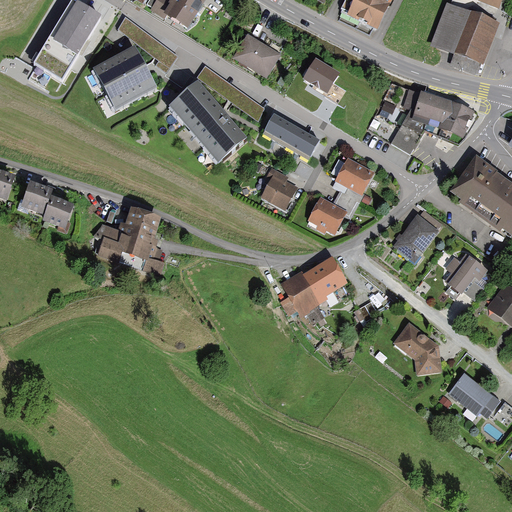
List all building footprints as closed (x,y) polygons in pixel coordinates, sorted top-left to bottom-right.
[(79,54),(101,17),(72,0),(34,64),(63,81),(79,54)] [(187,29),(202,5),(194,0),(176,0),(176,2),(172,0),(138,0),(139,0),(154,9),(152,12),(168,22),(170,19),(187,29)] [(344,0),(338,12),(377,30),(391,0),(344,0)] [(473,0),(498,9),(502,0),(473,0)] [(483,67),(499,24),(447,5),(431,47),(454,56),(450,66),(475,76),(478,76),(483,67)] [(126,19),(118,29),(160,60),(156,66),(167,74),(178,58),(126,19)] [(267,78),(281,54),(267,46),(248,34),(234,59),(267,78)] [(156,87),(133,46),(94,68),(116,109),(156,87)] [(340,72),(316,57),(303,79),(313,85),(311,88),(315,91),(338,105),(346,91),(333,84),(340,72)] [(206,66),(197,78),(258,123),(264,108),(206,66)] [(247,138),(200,81),(170,106),(217,163),(247,138)] [(411,110),(392,143),(411,154),(423,130),(460,144),(466,135),(475,111),(421,90),(420,93),(409,89),(404,108),(411,110)] [(320,140),(274,114),(263,134),(309,160),(320,140)] [(374,173),(349,159),(333,187),(340,191),(333,203),(348,211),(344,217),(350,221),(365,194),(363,193),(374,173)] [(511,183),(479,160),(453,195),(511,238),(511,183)] [(271,168),(267,177),(271,179),(261,198),(286,211),(298,187),(285,181),(287,177),(271,168)] [(12,180),(0,175),(0,197),(5,200),(12,180)] [(31,188),(24,209),(43,215),(50,194),(31,188)] [(333,203),(321,197),(308,221),(334,235),(344,217),(348,211),(333,203)] [(72,209),(53,202),(46,222),(65,229),(72,209)] [(421,217),(418,215),(393,247),(417,265),(424,256),(422,254),(440,232),(437,230),(441,225),(424,212),(421,217)] [(148,220),(131,213),(122,236),(98,227),(92,241),(99,244),(94,256),(156,280),(161,266),(144,259),(148,248),(138,244),(148,220)] [(489,271),(466,254),(460,262),(455,258),(446,269),(452,273),(445,282),(450,286),(444,292),(456,301),(463,292),(475,301),(489,283),(483,278),(489,271)] [(348,284),(333,258),(303,275),(301,271),(280,283),(289,297),(280,302),(289,316),(298,311),(300,316),(327,300),(325,297),(348,284)] [(511,290),(506,286),(488,309),(511,327),(511,290)] [(360,322),(364,319),(366,323),(379,315),(371,303),(355,313),(360,322)] [(323,318),(317,307),(307,313),(312,324),(323,318)] [(412,326),(399,340),(423,363),(419,368),(431,379),(443,366),(434,358),(440,352),(412,326)] [(487,419),(499,404),(464,376),(450,395),(477,417),(480,414),(487,419)] [(509,426),(511,421),(511,408),(506,404),(496,417),(509,426)]
